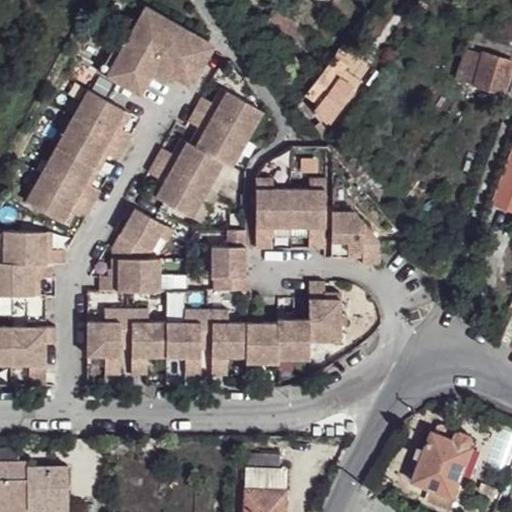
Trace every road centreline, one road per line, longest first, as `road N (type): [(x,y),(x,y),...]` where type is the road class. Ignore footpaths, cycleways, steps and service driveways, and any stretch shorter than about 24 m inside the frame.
road 1 (tertiary): [(336,511),(421,360),(450,350),(511,384)]
road 2 (unknown): [(511,127),(436,350)]
